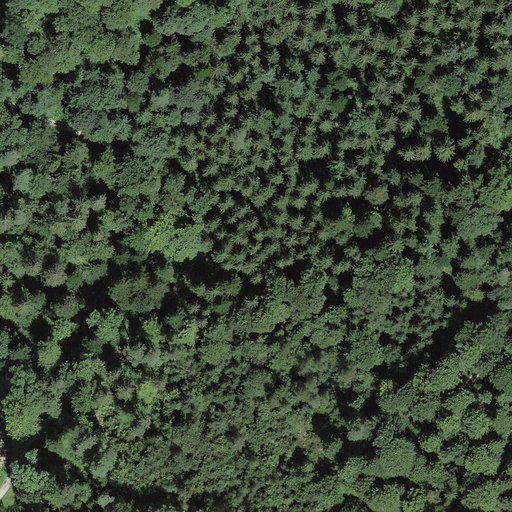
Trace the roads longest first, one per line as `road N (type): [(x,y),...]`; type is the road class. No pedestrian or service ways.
road 1 (track): [(0,108),(134,158),(178,201),(196,252),(184,286),(14,450),(0,494)]
road 2 (track): [(0,314),(29,326),(44,350),(14,450),(0,392)]
road 3 (track): [(405,511),(421,432),(511,342)]
